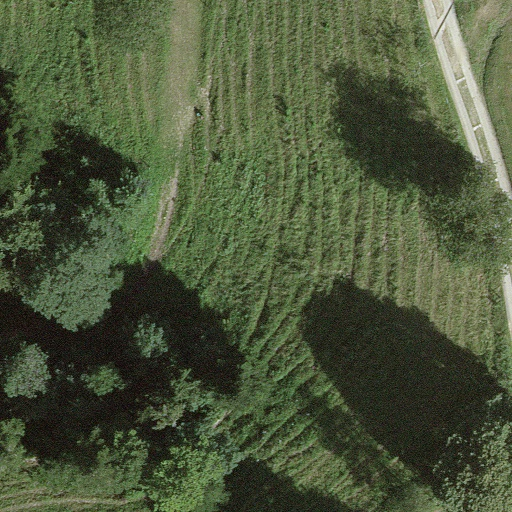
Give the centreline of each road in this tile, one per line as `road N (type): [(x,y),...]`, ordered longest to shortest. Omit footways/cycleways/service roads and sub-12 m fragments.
road 1 (track): [(0,337),(63,327),(113,306),(130,288),(176,111),(186,0)]
road 2 (track): [(437,0),(511,267)]
